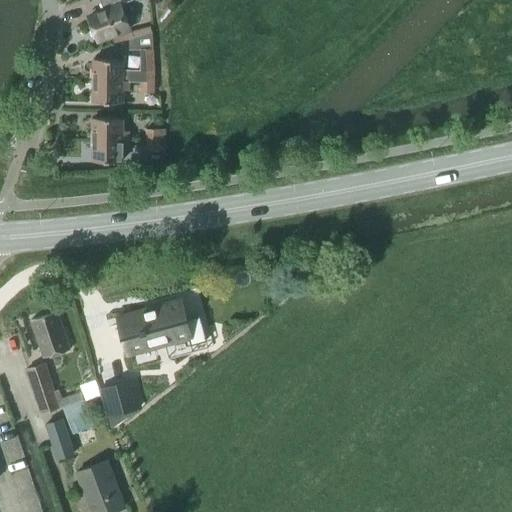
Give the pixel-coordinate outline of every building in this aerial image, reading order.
[(102,0),(106,10),(89,17),(93,28),(92,31),(94,36),(97,37),(98,41),(128,29),(118,4),(129,0),(136,0),(140,2),(141,0),(102,0)] [(129,82),(140,82),(140,81),(153,81),(154,70),(153,65),(151,36),(151,33),(128,39),(128,50),(120,50),(120,59),(93,59),(93,81),(129,81),(129,82)] [(129,81),(93,81),(92,102),(121,103),(121,90),(129,90),(129,82),(129,81)] [(140,81),(140,82),(139,93),(153,93),(153,81),(140,81)] [(121,119),(92,118),(92,140),(129,140),(129,132),(121,132),(121,119)] [(145,140),(159,141),(159,129),(145,129),(145,140)] [(129,149),(129,140),(92,140),(92,161),(121,162),(121,149),(129,149)] [(159,141),(145,140),(145,151),(159,151),(159,141)] [(179,300),(118,317),(127,349),(128,354),(155,346),(189,337),(191,344),(206,340),(199,315),(184,319),(179,300)] [(43,358),(69,350),(57,312),(31,320),(43,358)] [(44,363),(26,369),(41,413),(84,399),(81,391),(56,400),(44,363)] [(86,406),(67,412),(74,432),(93,426),(86,406)] [(67,425),(51,430),(55,445),(71,441),(67,425)] [(90,511),(110,511),(124,507),(106,461),(76,472),(90,511)]
